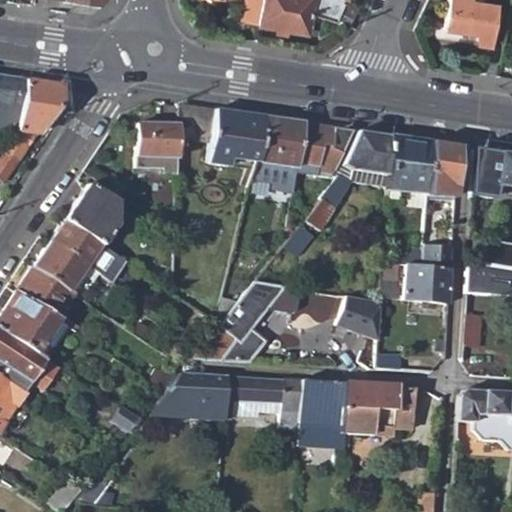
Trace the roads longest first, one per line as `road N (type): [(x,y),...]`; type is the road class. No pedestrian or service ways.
road 1 (residential): [(462,109),(448,382)]
road 2 (residential): [(448,382),(204,369)]
road 3 (tertiary): [(370,95),(173,62)]
road 4 (residential): [(104,86),(0,251)]
road 5 (residential): [(448,382),(440,511)]
